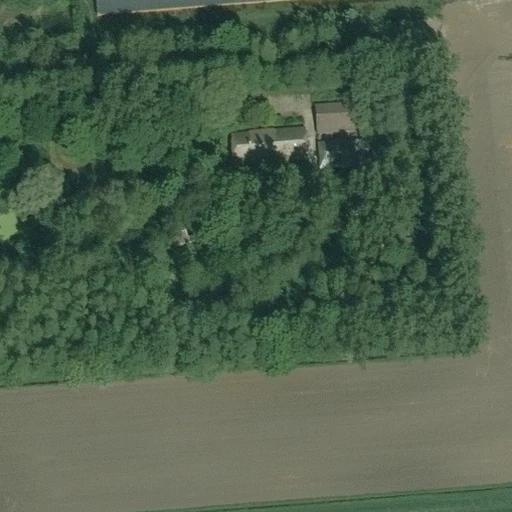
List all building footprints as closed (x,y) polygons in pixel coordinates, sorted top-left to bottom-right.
[(71,0),(73,20),(310,0),(71,0)] [(349,105),(314,108),(316,131),(351,128),(349,105)] [(231,136),(233,165),(306,159),(303,130),(231,136)] [(355,162),(353,162),(352,143),(317,146),(319,171),(380,166),(378,141),(353,143),(355,162)] [(310,193),(308,171),(248,176),(248,198),(310,193)] [(174,249),(196,243),(195,237),(187,239),(185,232),(171,236),(174,249)] [(205,277),(197,278),(198,287),(206,286),(205,277)]
